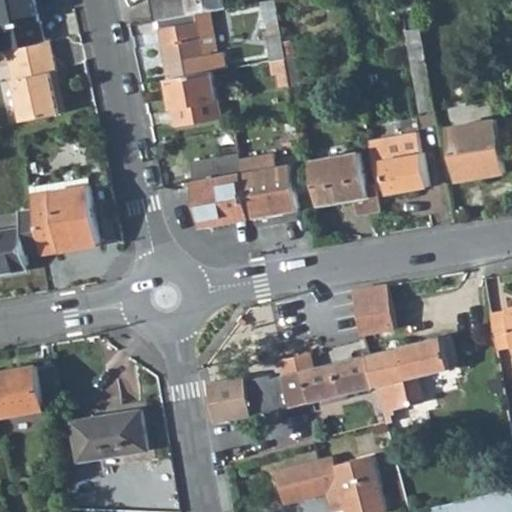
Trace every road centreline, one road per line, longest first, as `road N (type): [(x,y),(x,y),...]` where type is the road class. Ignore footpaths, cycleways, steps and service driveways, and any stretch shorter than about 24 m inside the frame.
road 1 (tertiary): [(511,236),(196,291)]
road 2 (residential): [(97,0),(159,267)]
road 3 (residential): [(206,511),(172,325)]
road 4 (tertiary): [(138,303),(0,327)]
